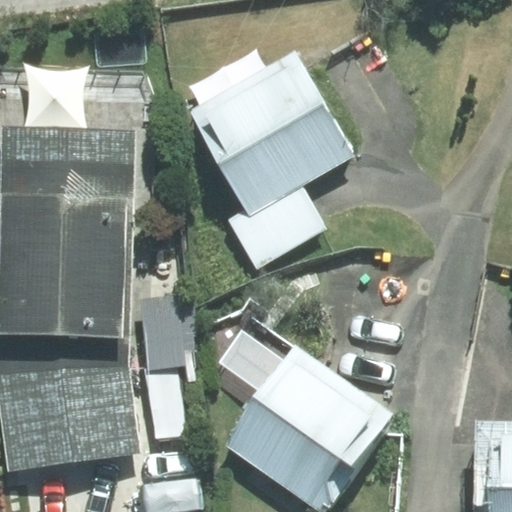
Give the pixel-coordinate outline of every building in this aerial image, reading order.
[(193,112),(249,210),(232,218),(260,267),(327,230),(303,185),(358,154),(300,51),(193,112)] [(0,407),(9,473),(143,453),(130,364),(136,129),(2,125),(0,211),(0,407)] [(192,305),(148,308),(152,377),(196,375),(192,305)] [(325,511),(330,511),(397,413),(300,347),(230,446),(325,511)] [(194,396),(157,397),(159,456),(196,455),(194,396)] [(511,511),(511,422),(478,422),(477,511),(511,511)] [(193,511),(195,479),(156,478),(154,511),(193,511)]
